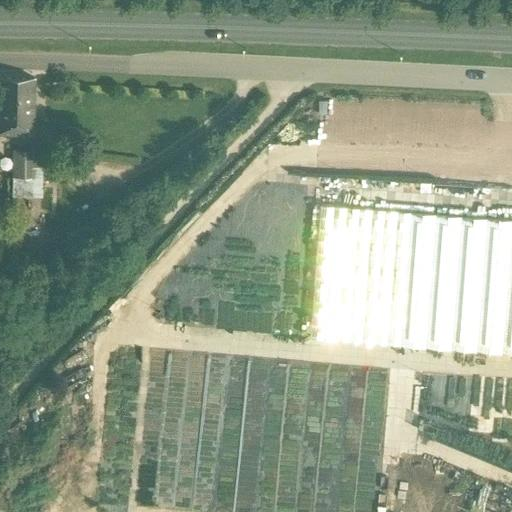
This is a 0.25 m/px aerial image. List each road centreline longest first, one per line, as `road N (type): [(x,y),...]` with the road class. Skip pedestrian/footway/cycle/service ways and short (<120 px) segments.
road 1 (unclassified): [(511,81),(181,64),(0,64)]
road 2 (primary): [(511,39),(0,24)]
road 3 (track): [(0,405),(52,340),(277,107),(297,70)]
road 4 (unknown): [(249,67),(187,130),(150,153),(111,166),(84,157)]
